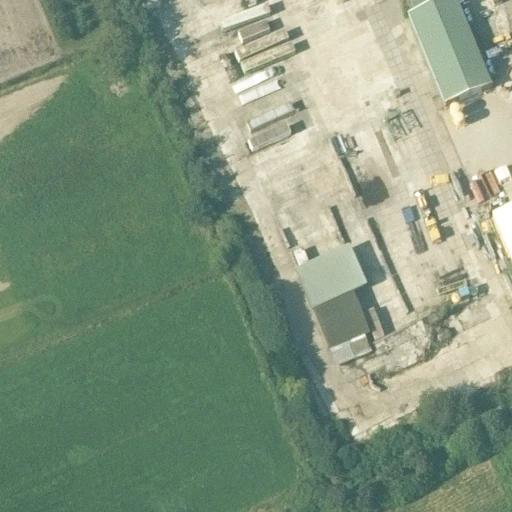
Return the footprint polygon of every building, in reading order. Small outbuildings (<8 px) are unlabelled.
[(457,0),(407,0),(416,17),(408,20),(444,111),(489,93),(453,2),(457,0)] [(220,32),(258,18),(261,28),(273,24),(266,4),(216,22),(220,32)] [(384,46),(342,61),(348,75),(389,61),(384,46)] [(357,101),(396,85),(390,72),(351,89),(357,101)] [(249,131),(289,115),(285,105),(245,121),(249,131)] [(364,135),(367,147),(418,134),(415,122),(364,135)] [(253,165),(305,148),(300,132),(287,136),(284,126),(244,138),(253,165)] [(511,210),(493,219),(511,263),(511,210)] [(292,268),(330,365),(372,349),(350,293),(360,289),(345,248),(292,268)] [(419,316),(449,304),(445,294),(414,306),(419,316)]
